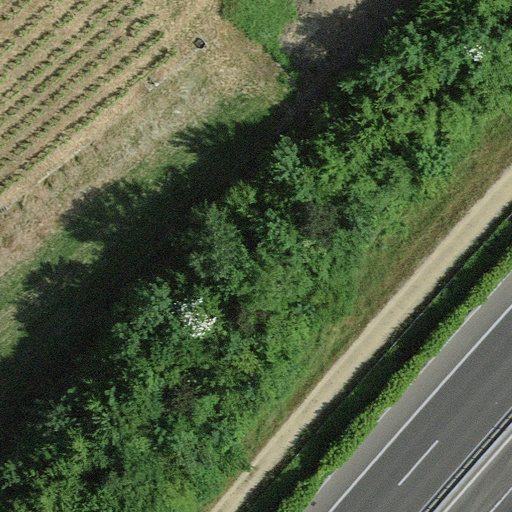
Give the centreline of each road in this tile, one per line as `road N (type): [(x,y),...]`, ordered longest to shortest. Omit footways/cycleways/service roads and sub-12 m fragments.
road 1 (track): [(511,172),(199,511)]
road 2 (motorway): [(511,359),(381,511)]
